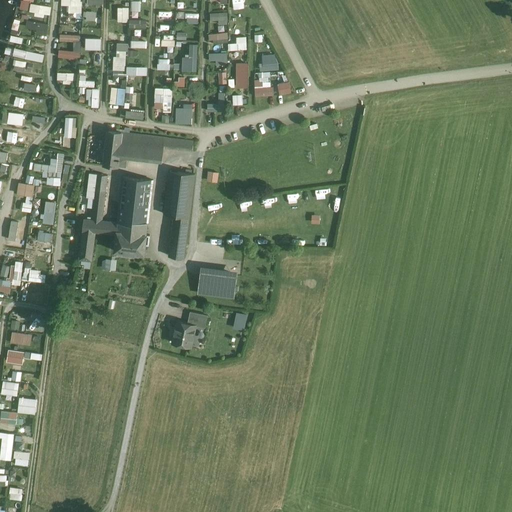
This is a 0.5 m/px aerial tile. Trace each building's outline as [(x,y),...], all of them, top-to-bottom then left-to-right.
[(52,5),(34,2),(34,0),(22,0),(21,8),(35,10),(34,15),(44,16),(45,13),(51,14),(52,5)] [(77,12),(77,17),(83,17),(83,0),(61,0),(62,4),(70,5),(69,12),(77,12)] [(142,9),(141,0),(131,0),(131,9),(142,9)] [(187,0),(187,4),(177,3),(177,10),(198,10),(198,0),(187,0)] [(118,5),(118,20),(130,20),(130,6),(118,5)] [(88,9),(86,18),(96,19),(97,11),(88,9)] [(220,23),(229,23),(228,10),(211,11),(211,19),(220,19),(220,23)] [(189,12),(188,22),(200,22),(200,12),(189,12)] [(47,33),(49,23),(28,18),(26,28),(47,33)] [(130,26),(147,26),(148,18),(130,18),(130,26)] [(148,39),(139,39),(139,34),(132,34),(132,46),(148,46),(148,39)] [(248,48),(247,35),(237,36),(237,42),(229,42),(230,49),(248,48)] [(86,48),(102,48),(102,36),(86,36),(86,48)] [(59,57),(81,58),(82,40),(74,40),(74,50),(59,49),(59,57)] [(117,54),(114,54),(114,68),(127,68),(128,41),(118,41),(117,54)] [(199,68),(198,42),(190,42),(190,55),(183,55),(183,61),(175,62),(175,69),(199,68)] [(217,59),(217,64),(228,64),(228,51),(210,51),(210,59),(217,59)] [(261,54),(262,70),(278,69),(277,53),(261,54)] [(158,68),(174,68),(174,57),(158,57),(158,68)] [(16,58),(14,67),(24,69),(26,61),(16,58)] [(249,86),(248,61),(236,62),(237,87),(249,86)] [(148,73),(148,64),(128,64),(128,73),(148,73)] [(77,79),(77,72),(58,71),(58,79),(77,79)] [(228,83),(227,71),(219,71),(219,83),(228,83)] [(256,95),(275,95),(274,86),(263,86),(263,81),(270,81),(269,72),(260,72),(260,78),(255,78),(256,95)] [(87,79),(87,73),(80,73),(80,84),(96,85),(96,79),(87,79)] [(25,81),(23,89),(35,92),(37,84),(25,81)] [(290,81),(278,82),(280,94),(292,92),(290,81)] [(126,102),(126,85),(111,85),(111,102),(126,102)] [(156,86),(155,107),(173,108),(173,86),(156,86)] [(88,87),(87,105),(100,105),(101,87),(88,87)] [(219,102),(208,101),(208,110),(225,110),(226,91),(219,91),(219,102)] [(235,103),(246,103),(246,94),(235,95),(235,103)] [(177,105),(177,122),(193,122),(194,102),(184,102),(184,106),(177,105)] [(144,117),(145,110),(127,108),(126,115),(144,117)] [(3,111),(3,123),(24,124),(24,112),(3,111)] [(65,136),(77,136),(78,116),(66,116),(65,136)] [(143,134),(109,130),(105,164),(127,167),(128,159),(140,160),(143,134)] [(0,142),(17,145),(19,136),(0,133),(0,142)] [(194,140),(143,134),(140,160),(163,163),(165,146),(193,150),(194,140)] [(47,183),(61,185),(65,152),(58,152),(58,157),(51,156),(51,164),(31,161),(30,169),(43,170),(42,175),(48,176),(47,183)] [(218,172),(210,171),(208,179),(217,181),(218,172)] [(45,184),(46,178),(28,175),(27,182),(45,184)] [(153,179),(124,176),(118,227),(117,237),(115,250),(145,253),(146,243),(149,243),(150,234),(146,234),(153,179)] [(107,179),(92,177),(89,199),(95,200),(96,193),(105,194),(107,179)] [(193,181),(169,177),(162,220),(172,222),(187,224),(193,181)] [(26,195),(23,210),(31,212),(36,184),(19,181),(17,193),(26,195)] [(312,192),(303,192),(304,201),(312,200),(312,192)] [(105,194),(96,193),(95,200),(93,212),(92,224),(101,225),(105,194)] [(42,223),(54,225),(57,201),(46,199),(42,223)] [(313,214),(312,222),(320,223),(321,214),(313,214)] [(27,236),(30,218),(25,217),(24,222),(15,220),(12,237),(21,238),(22,235),(27,236)] [(187,224),(172,222),(166,261),(181,264),(187,224)] [(92,224),(84,223),(83,232),(95,234),(117,237),(118,227),(101,225),(92,224)] [(51,241),(53,233),(40,230),(38,238),(51,241)] [(95,234),(83,232),(79,262),(90,264),(95,234)] [(46,257),(47,242),(33,241),(32,256),(46,257)] [(6,255),(24,259),(27,248),(8,244),(6,255)] [(117,259),(106,258),(105,268),(116,269),(117,259)] [(16,260),(16,265),(11,264),(10,284),(22,284),(23,261),(16,260)] [(9,276),(10,265),(3,264),(2,276),(9,276)] [(46,281),(47,270),(25,268),(24,279),(46,281)] [(201,270),(198,289),(235,294),(238,275),(201,270)] [(0,278),(0,290),(11,291),(11,279),(0,278)] [(45,302),(46,296),(31,294),(30,300),(45,302)] [(208,314),(191,311),(188,323),(196,324),(196,325),(206,327),(208,314)] [(245,329),(248,313),(237,311),(234,327),(245,329)] [(28,326),(41,327),(42,313),(30,312),(28,326)] [(12,319),(11,328),(20,329),(21,320),(12,319)] [(188,323),(178,321),(173,342),(191,346),(196,325),(196,324),(188,323)] [(12,332),(12,343),(32,344),(32,332),(12,332)] [(8,350),(8,362),(23,363),(24,357),(33,358),(34,351),(8,350)] [(12,380),(21,381),(23,372),(14,370),(12,380)] [(19,395),(20,382),(3,380),(2,394),(19,395)] [(36,414),(38,399),(20,396),(18,411),(36,414)] [(1,422),(18,422),(18,411),(1,411),(1,422)] [(1,459),(13,459),(14,432),(0,431),(0,436),(1,437),(1,459)] [(17,448),(15,463),(29,465),(31,450),(17,448)] [(10,487),(10,499),(23,499),(23,487),(10,487)]
